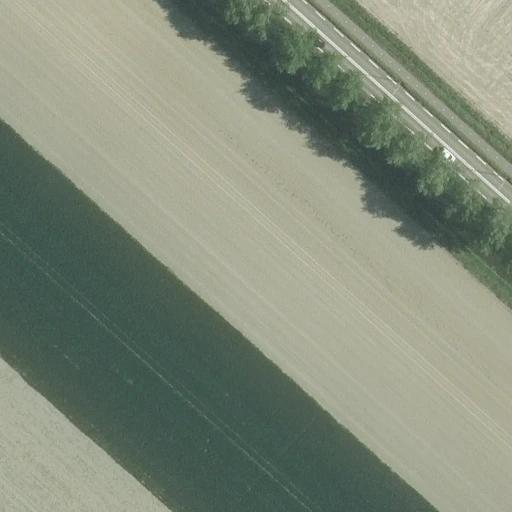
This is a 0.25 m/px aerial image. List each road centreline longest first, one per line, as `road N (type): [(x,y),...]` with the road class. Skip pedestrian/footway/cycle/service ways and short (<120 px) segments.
road 1 (secondary): [(511,201),(288,0)]
road 2 (unclassified): [(421,0),(511,84)]
